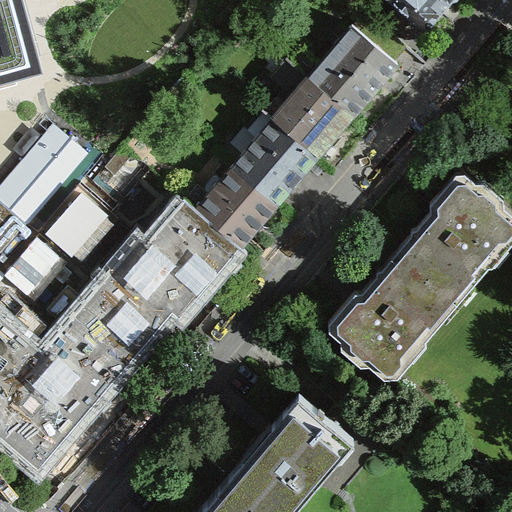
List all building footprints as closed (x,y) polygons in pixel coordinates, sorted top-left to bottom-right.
[(0,0),(0,84),(44,72),(23,0),(0,0)] [(392,0),(397,4),(395,6),(402,12),(404,10),(426,29),(432,21),(450,0),(451,0),(452,0),(392,0)] [(320,60),(303,45),(290,59),(353,113),(362,103),(386,76),(387,77),(396,66),(395,65),(398,61),(394,58),(406,44),(373,15),(361,29),(352,22),(320,60)] [(278,96),(277,95),(265,109),(318,154),(326,145),(353,113),(290,59),(286,56),(270,74),(286,88),(278,96)] [(262,106),(247,124),(258,134),(232,164),(277,202),(283,194),(318,154),(265,109),(262,106)] [(105,165),(115,173),(134,151),(124,143),(105,165)] [(221,178),(217,175),(214,175),(206,184),(207,187),(210,190),(197,205),(242,243),(249,235),(277,202),(232,164),(221,178)] [(511,209),(505,203),(504,195),(484,178),(476,179),(465,169),(456,170),(430,201),(430,208),(425,215),(416,224),(412,226),(411,231),(401,242),(422,260),(415,268),(428,279),(422,285),(444,304),(463,282),(474,282),(489,263),(486,260),(502,242),(507,247),(511,241),(511,209)] [(108,267),(109,268),(99,280),(159,326),(166,317),(168,319),(169,317),(167,316),(179,302),(196,282),(204,288),(209,281),(212,282),(213,281),(211,279),(222,267),(224,268),(225,267),(224,265),(234,253),(236,254),(237,253),(235,251),(242,243),(197,205),(185,195),(179,202),(177,200),(176,202),(177,203),(167,216),(165,215),(164,216),(165,218),(154,230),(152,229),(151,230),(153,232),(147,238),(140,232),(135,238),(133,237),(132,238),(133,240),(123,253),(121,251),(120,252),(121,254),(111,267),(108,265),(108,267)] [(0,254),(27,222),(0,198),(0,254)] [(422,334),(426,338),(442,319),(439,310),(444,304),(422,285),(428,279),(415,268),(422,260),(401,242),(382,265),(377,266),(376,272),(369,279),(362,288),(355,288),(328,319),(329,328),(340,337),(341,346),(361,363),(369,362),(384,375),(398,374),(412,358),(406,353),(422,334)] [(0,433),(2,435),(1,437),(2,438),(4,436),(16,447),(15,449),(16,450),(18,449),(30,459),(29,461),(30,462),(32,461),(38,466),(44,460),(46,461),(47,460),(45,458),(56,446),(58,447),(59,446),(58,444),(68,431),(70,432),(71,431),(70,429),(80,417),(82,418),(83,417),(82,415),(93,403),(95,404),(96,403),(94,401),(105,389),(107,390),(108,389),(106,387),(117,374),(119,375),(120,374),(119,373),(129,360),(131,361),(132,360),(131,358),(142,346),(144,347),(144,346),(143,344),(154,332),(156,333),(157,332),(155,330),(159,326),(99,280),(98,281),(96,280),(95,281),(97,283),(86,295),(84,294),(83,295),(85,297),(74,309),(72,308),(71,309),(72,311),(62,324),(60,322),(59,324),(60,325),(50,338),(47,337),(46,338),(48,340),(43,346),(36,341),(38,339),(37,338),(35,339),(22,329),(23,326),(22,325),(20,327),(8,316),(9,314),(8,313),(6,315),(0,309),(0,433)] [(248,511),(289,511),(353,437),(299,391),(239,461),(218,486),(248,511)] [(248,511),(218,486),(195,511),(248,511)]
